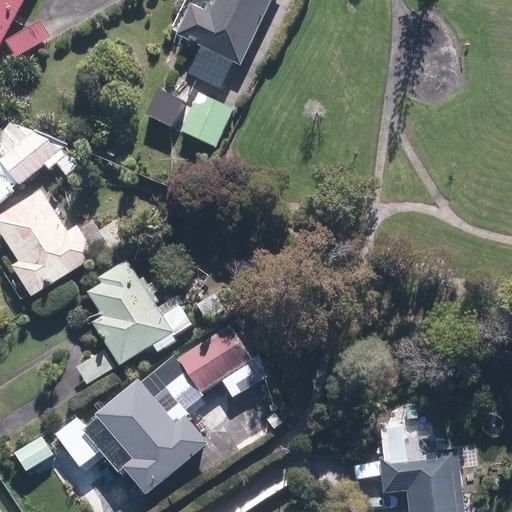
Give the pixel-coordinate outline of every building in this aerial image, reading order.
[(0,0),(0,54),(29,0),(0,0)] [(276,0),(219,0),(217,5),(205,0),(198,0),(182,39),(204,49),(192,77),(225,91),(236,65),(246,69),(276,0)] [(54,38),(44,22),(11,43),(21,58),(54,38)] [(234,110),(202,96),(186,135),(218,148),(234,110)] [(37,135),(3,162),(22,187),(70,149),(37,135)] [(0,205),(16,192),(0,173),(0,205)] [(37,299),(100,258),(80,227),(71,233),(45,192),(0,220),(0,227),(23,263),(17,267),(37,299)] [(77,370),(88,387),(156,347),(161,354),(181,342),(177,336),(195,326),(183,305),(166,315),(155,297),(161,294),(155,284),(152,286),(147,279),(144,281),(133,262),(102,280),(105,285),(91,293),(106,319),(96,325),(111,350),(77,370)] [(220,293),(199,305),(210,324),(231,311),(220,293)] [(256,361),(233,327),(182,359),(204,394),(256,361)] [(179,425),(141,380),(99,416),(136,461),(127,469),(150,497),(212,445),(189,417),(179,425)] [(466,511),(460,450),(442,452),(440,432),(381,438),(387,496),(411,493),(413,511),(466,511)]
